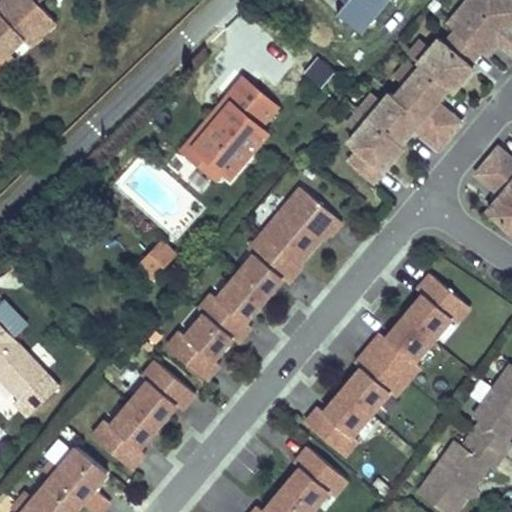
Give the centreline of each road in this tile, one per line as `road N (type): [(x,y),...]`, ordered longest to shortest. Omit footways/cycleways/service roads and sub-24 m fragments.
road 1 (residential): [(424,202),(161,511)]
road 2 (residential): [(511,103),(424,202)]
